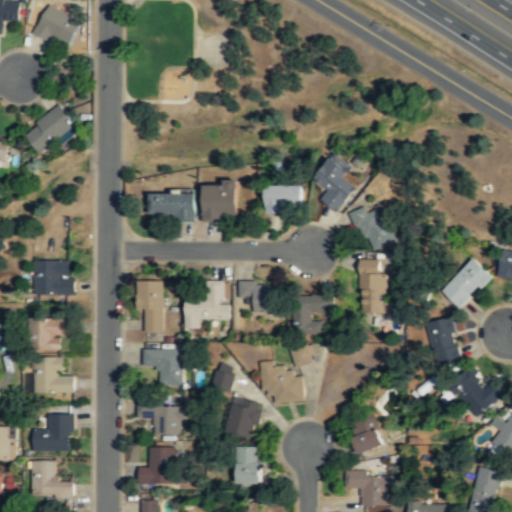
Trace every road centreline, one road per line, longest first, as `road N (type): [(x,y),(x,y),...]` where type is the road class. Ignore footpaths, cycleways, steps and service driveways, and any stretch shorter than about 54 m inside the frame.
road 1 (residential): [(108,0),(105,511)]
road 2 (tertiary): [(511,116),(319,0)]
road 3 (residential): [(107,247),(313,249)]
